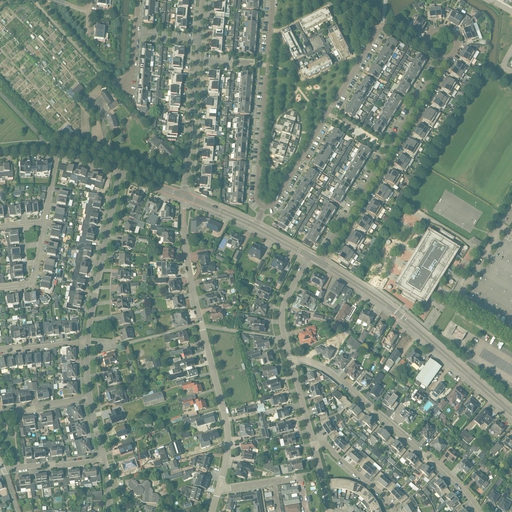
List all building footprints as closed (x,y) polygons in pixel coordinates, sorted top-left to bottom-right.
[(108,8),(108,0),(107,0),(97,0),(97,2),(96,2),(96,5),(99,5),(99,7),(102,8),(108,8)] [(436,20),(435,7),(429,7),(430,10),(427,10),(427,15),(428,20),(431,20),(431,21),(433,21),(436,20)] [(441,19),(444,18),(444,14),(444,11),(447,11),(448,8),(443,9),(443,8),(435,9),(435,7),(436,20),(439,20),(441,20),(441,19)] [(230,9),(227,9),(215,8),(214,11),(215,12),(215,14),(216,14),(216,16),(225,17),(225,14),(229,15),(230,9)] [(328,8),(322,11),(327,21),(327,20),(332,17),(328,8)] [(453,24),(460,13),(455,10),(454,12),(451,10),(448,8),(447,11),(450,13),(449,15),(446,19),(449,21),(448,21),(450,22),(453,24)] [(323,23),(327,21),(322,11),(317,13),(323,23)] [(479,12),(474,17),(477,21),(483,16),(479,12)] [(313,15),(318,26),(323,23),(317,13),(313,15)] [(460,13),(453,24),(455,26),(457,27),(458,26),(460,28),(461,26),(463,27),(471,20),(469,18),(460,13)] [(308,18),(314,28),(318,26),(313,15),(308,18)] [(225,17),(216,16),(216,19),(215,19),(214,21),(213,25),(225,26),(226,20),(224,20),(225,17)] [(425,24),(427,21),(422,18),(418,16),(416,18),(414,17),(412,22),(423,29),(425,26),(426,24),(425,24)] [(309,30),(314,28),(308,18),(304,20),(309,30)] [(309,31),(309,30),(304,20),(300,22),(301,22),(299,23),(304,33),(309,31)] [(466,27),(462,29),(463,32),(462,32),(463,34),(463,35),(464,37),(476,32),(476,31),(472,20),(471,21),(466,25),(467,27),(466,27)] [(98,27),(94,27),(94,30),(95,30),(95,33),(106,34),(106,26),(105,26),(106,22),(99,21),(99,25),(97,25),(97,26),(98,26),(98,27)] [(411,27),(409,30),(418,35),(420,33),(421,31),(423,29),(412,22),(409,26),(411,27)] [(280,32),(283,38),(293,33),(290,28),(289,29),(289,28),(280,32)] [(327,33),(329,37),(340,32),(338,29),(337,28),(327,33)] [(342,36),(340,32),(329,37),(332,42),(342,36)] [(467,42),(468,44),(472,43),(479,40),(476,32),(464,37),(465,40),(466,42),(467,42)] [(99,42),(101,42),(105,42),(105,40),(108,40),(108,34),(106,34),(95,33),(94,36),(93,36),(93,39),(96,39),(96,41),(99,42)] [(295,37),(293,33),(283,38),(285,42),(295,37)] [(342,36),(332,42),(334,46),(344,41),(342,36)] [(287,47),(298,42),(295,37),(285,42),(287,47)] [(386,43),(397,49),(401,43),(398,42),(397,43),(390,39),(389,40),(388,40),(386,43)] [(336,51),(347,46),(344,41),(334,46),(336,51)] [(289,52),(300,46),(298,42),(287,47),(289,52)] [(142,43),(142,46),(141,51),(151,52),(152,47),(152,44),(142,43)] [(384,47),(394,54),(397,49),(386,43),(385,45),(385,46),(384,47)] [(463,52),(474,59),(472,58),(476,51),(479,46),(469,45),(469,46),(469,47),(468,46),(466,48),(465,48),(464,50),(463,52)] [(302,51),(300,46),(289,52),(292,56),(302,51)] [(349,50),(347,46),(336,51),(339,55),(349,50)] [(394,54),(384,47),(383,49),(381,52),(392,58),(394,54)] [(349,50),(339,55),(341,60),(343,59),(343,60),(352,56),(349,50)] [(305,55),(302,51),(292,56),(294,59),(295,60),(305,55)] [(379,56),(389,62),(392,58),(381,52),(379,54),(380,55),(379,56)] [(461,57),(459,60),(463,63),(470,67),(474,59),(463,52),(461,55),(460,57),(461,57)] [(418,53),(417,55),(418,56),(415,60),(424,66),(426,63),(425,63),(426,61),(424,60),(426,57),(418,53)] [(327,55),(323,58),(328,68),(331,66),(332,65),(327,55)] [(387,67),(389,62),(379,56),(378,58),(377,58),(376,60),(387,67)] [(328,68),(323,58),(318,60),(323,70),(328,68)] [(314,62),(319,73),(323,70),(318,60),(314,62)] [(387,67),(376,60),(374,63),(375,63),(374,65),(382,70),(384,66),(386,67),(387,67)] [(411,63),(411,64),(421,70),(422,68),(424,66),(415,60),(413,65),(411,63)] [(453,68),(465,75),(463,73),(467,66),(463,64),(458,61),(457,64),(456,63),(455,65),(453,68)] [(309,65),(314,75),(319,73),(314,62),(309,65)] [(184,65),(172,64),(171,69),(169,69),(168,72),(172,72),(182,73),(182,70),(183,70),(183,68),(184,68),(184,65)] [(411,64),(408,68),(419,74),(420,72),(420,71),(421,70),(411,64)] [(310,77),(314,75),(309,65),(304,67),(310,77)] [(374,65),(373,67),(372,66),(370,69),(379,74),(382,70),(374,65)] [(304,80),(310,77),(304,67),(305,68),(300,71),(304,80)] [(419,74),(408,68),(405,72),(416,78),(417,77),(419,74)] [(465,75),(453,68),(452,70),(450,72),(451,73),(450,75),(454,78),(458,81),(460,78),(462,79),(465,75)] [(371,75),(370,77),(377,82),(378,80),(379,80),(381,75),(370,69),(369,72),(368,74),(371,75)] [(170,81),(182,81),(183,78),(182,78),(182,76),(181,76),(182,73),(175,73),(172,72),(172,75),(171,75),(170,81)] [(416,78),(405,72),(403,77),(414,83),(415,80),(416,78)] [(377,82),(370,77),(368,79),(366,78),(365,80),(364,79),(363,82),(373,88),(376,84),(377,82)] [(403,77),(400,81),(410,87),(411,85),(412,86),(414,83),(403,77)] [(444,83),(455,90),(458,86),(456,84),(458,82),(453,79),(449,77),(447,79),(445,81),(444,83)] [(410,87),(400,81),(397,85),(408,92),(410,89),(409,89),(410,87)] [(361,87),(371,93),(373,88),(363,82),(361,85),(362,85),(361,87)] [(455,90),(444,83),(442,86),(441,88),(442,88),(440,91),(445,93),(449,96),(453,89),(455,90)] [(83,89),(79,85),(73,91),(70,88),(66,93),(71,98),(72,98),(73,99),(83,89)] [(407,95),(408,92),(397,85),(395,90),(405,96),(406,94),(407,95)] [(371,93),(361,87),(360,88),(359,88),(357,91),(368,97),(371,93)] [(209,93),(209,96),(218,97),(219,97),(220,89),(208,88),(208,91),(209,91),(208,93),(209,93)] [(355,95),(363,100),(366,96),(357,91),(356,93),(356,94),(355,95)] [(113,102),(106,92),(101,95),(108,105),(113,102)] [(436,96),(435,99),(446,106),(450,98),(444,95),(440,92),(438,94),(437,94),(436,96)] [(392,94),(390,98),(400,105),(402,102),(401,102),(402,100),(392,94)] [(363,100),(355,95),(354,97),(352,99),(361,105),(363,106),(365,102),(363,100)] [(207,104),(217,105),(218,97),(209,96),(209,99),(208,99),(208,101),(207,101),(207,104)] [(390,98),(387,103),(389,104),(397,109),(398,107),(399,108),(400,105),(390,98)] [(351,102),(350,104),(360,110),(358,109),(361,105),(352,99),(350,102),(351,102)] [(433,104),(431,106),(435,109),(440,111),(444,104),(446,106),(435,99),(434,99),(433,101),(432,103),(433,104)] [(117,106),(114,101),(107,107),(110,111),(117,106)] [(137,109),(142,114),(143,113),(146,110),(146,108),(147,108),(147,103),(137,102),(137,107),(137,109)] [(181,103),(180,103),(169,102),(170,102),(169,111),(173,111),(178,111),(179,108),(180,109),(180,106),(180,107),(181,103)] [(387,103),(384,107),(395,114),(397,111),(396,111),(397,109),(389,104),(387,103)] [(348,105),(347,108),(358,115),(360,110),(350,104),(349,106),(348,105)] [(384,107),(382,111),(392,118),(393,116),(395,114),(384,107)] [(425,114),(437,121),(441,114),(435,110),(430,107),(429,110),(428,109),(427,111),(425,114)] [(358,115),(347,108),(345,111),(346,111),(345,113),(354,119),(357,114),(357,115),(358,115)] [(293,111),(292,111),(290,111),(289,112),(288,112),(287,113),(286,113),(285,114),(287,116),(285,121),(280,119),(278,122),(277,123),(276,125),(288,129),(293,111)] [(294,112),(293,111),(288,129),(300,132),(300,131),(300,129),(300,127),(300,126),(294,124),(296,118),(293,117),(295,112),(294,112)] [(392,118),(382,111),(379,116),(381,117),(390,122),(391,120),(391,119),(392,118)] [(168,112),(167,121),(179,122),(179,119),(179,116),(178,116),(178,113),(168,112)] [(423,119),(422,122),(426,124),(432,128),(437,121),(425,114),(424,117),(422,119),(423,119)] [(117,128),(114,117),(106,119),(110,130),(117,128)] [(378,121),(387,126),(388,125),(390,122),(381,117),(378,121)] [(378,121),(376,120),(374,124),(384,131),(386,128),(385,128),(387,126),(378,121)] [(417,127),(416,129),(427,136),(430,132),(428,130),(430,128),(425,125),(421,123),(419,125),(417,127)] [(383,134),(384,131),(374,124),(371,129),(381,135),(382,133),(383,134)] [(285,140),(288,129),(276,125),(275,128),(274,131),(282,133),(280,139),(285,140)] [(69,128),(67,126),(60,132),(67,138),(73,132),(70,129),(71,128),(69,127),(69,128)] [(218,127),(216,127),(205,126),(205,130),(205,132),(206,132),(206,135),(211,135),(217,135),(217,132),(215,132),(215,127),(218,127)] [(288,129),(285,140),(289,141),(291,136),(299,138),(299,137),(299,135),(300,134),(300,132),(288,129)] [(333,131),(331,133),(342,140),(345,135),(335,129),(334,131),(333,131)] [(427,136),(416,129),(414,132),(413,134),(414,134),(412,137),(417,140),(421,142),(422,140),(425,141),(427,136)] [(63,139),(56,132),(54,134),(60,141),(63,139)] [(177,133),(168,132),(167,137),(167,139),(168,140),(176,141),(176,138),(177,138),(177,133)] [(342,140),(331,133),(330,136),(329,138),(340,144),(342,140)] [(161,141),(156,136),(150,142),(155,147),(158,149),(159,148),(169,159),(175,153),(165,143),(164,143),(161,140),(161,141)] [(204,142),(203,145),(215,146),(216,140),(214,140),(215,137),(206,137),(206,139),(205,139),(204,142)] [(337,149),(340,144),(329,138),(328,140),(328,139),(326,142),(337,149)] [(408,142),(407,145),(418,152),(422,145),(416,141),(412,138),(410,141),(409,140),(408,142)] [(269,148),(281,151),(285,140),(280,139),(278,144),(270,142),(270,145),(269,148)] [(285,140),(281,151),(293,155),(294,152),(295,150),(295,149),(287,147),(289,141),(285,140)] [(337,149),(326,142),(324,145),(325,145),(324,147),(334,153),(337,149)] [(361,145),(358,150),(369,156),(371,154),(370,153),(371,151),(361,145)] [(405,150),(403,152),(407,155),(414,159),(418,152),(407,145),(405,147),(404,149),(405,150)] [(332,157),(334,153),(324,147),(323,148),(322,148),(321,151),(332,157)] [(276,168),(281,151),(269,148),(269,151),(269,154),(275,156),(273,162),(276,163),(274,168),(275,168),(276,168)] [(358,150),(356,154),(366,160),(367,159),(368,159),(369,156),(358,150)] [(293,155),(281,151),(276,168),(277,169),(278,169),(279,164),(282,164),(284,159),(289,160),(290,159),(291,158),(292,156),(293,155)] [(332,157),(321,151),(319,153),(320,154),(319,156),(329,162),(332,157)] [(356,154),(353,158),(355,160),(364,165),(365,162),(366,160),(356,154)] [(397,160),(409,167),(407,166),(411,159),(407,156),(402,154),(401,156),(400,156),(399,158),(397,160)] [(215,157),(203,156),(202,159),(203,159),(203,161),(204,161),(204,164),(212,165),(213,165),(214,165),(214,162),(215,157)] [(326,166),(329,162),(319,156),(318,157),(317,157),(316,159),(326,166)] [(322,172),(326,166),(316,159),(314,162),(314,163),(313,164),(319,168),(318,169),(322,172)] [(353,164),(361,169),(362,167),(362,168),(364,165),(355,160),(353,164)] [(396,163),(394,165),(395,165),(394,168),(398,170),(402,173),(404,170),(406,172),(409,167),(397,160),(396,163)] [(33,174),(33,164),(30,164),(30,163),(29,163),(29,162),(27,162),(27,163),(19,163),(20,174),(24,174),(24,175),(30,175),(30,174),(33,174)] [(33,164),(33,174),(40,174),(40,176),(47,177),(47,175),(49,175),(49,176),(50,169),(47,169),(47,163),(36,163),(36,164),(33,164)] [(350,163),(348,167),(359,174),(360,171),(361,169),(353,164),(350,163)] [(212,173),(212,165),(204,164),(203,167),(202,167),(202,169),(201,169),(201,172),(212,173)] [(9,166),(9,165),(3,165),(4,178),(7,177),(7,179),(13,178),(12,171),(12,166),(9,166)] [(74,167),(68,166),(68,167),(60,165),(58,170),(63,172),(61,178),(67,180),(67,178),(70,179),(70,177),(74,167)] [(359,174),(348,167),(345,172),(355,178),(356,176),(357,176),(359,174)] [(82,170),(76,168),(76,169),(73,169),(70,177),(70,178),(69,180),(75,182),(74,183),(75,185),(77,185),(78,181),(82,170)] [(389,173),(388,176),(399,182),(402,178),(400,177),(402,174),(397,171),(393,169),(391,171),(389,173)] [(86,173),(87,171),(82,170),(78,181),(81,182),(80,184),(86,185),(89,173),(86,173)] [(314,172),(310,170),(309,171),(307,174),(316,179),(318,180),(320,176),(321,174),(315,170),(314,172)] [(343,176),(342,176),(353,182),(355,180),(354,179),(355,178),(345,172),(343,176)] [(94,188),(98,174),(92,173),(92,174),(89,173),(86,185),(94,188)] [(102,177),(103,176),(98,174),(94,188),(102,190),(105,178),(102,177)] [(316,179),(307,174),(305,176),(306,177),(305,178),(313,183),(315,179),(316,179)] [(353,182),(342,176),(340,180),(342,182),(350,186),(351,185),(352,185),(353,182)] [(399,182),(388,176),(386,178),(385,180),(386,181),(384,183),(389,186),(393,188),(394,186),(397,187),(399,182)] [(310,188),(313,183),(305,178),(304,180),(303,180),(302,182),(310,188)] [(310,188),(302,182),(300,185),(301,185),(300,187),(310,193),(308,192),(310,188)] [(350,186),(342,182),(339,186),(348,191),(350,188),(349,188),(350,186)] [(200,187),(201,187),(201,189),(202,189),(201,192),(201,195),(207,197),(207,192),(211,192),(214,185),(214,184),(213,184),(211,184),(201,183),(200,183),(200,187)] [(392,189),(384,184),(382,187),(381,186),(379,191),(388,197),(390,198),(393,194),(391,192),(392,189)] [(339,186),(337,185),(334,189),(345,195),(346,193),(346,194),(348,191),(339,186)] [(307,198),(310,193),(300,187),(299,189),(298,188),(296,191),(307,198)] [(62,193),(59,192),(58,198),(66,200),(69,200),(71,190),(63,188),(62,193)] [(334,189),(332,193),(343,200),(344,197),(345,195),(334,189)] [(304,202),(307,198),(296,191),(295,194),(294,196),(304,202)] [(377,196),(375,198),(379,201),(384,204),(388,197),(379,191),(377,193),(376,195),(377,196)] [(137,220),(139,214),(141,208),(138,207),(141,201),(143,196),(143,195),(141,194),(135,192),(134,193),(130,200),(134,202),(133,203),(134,204),(136,204),(135,205),(136,206),(133,213),(134,214),(132,216),(135,217),(134,219),(136,220),(137,220)] [(101,201),(102,199),(100,198),(101,195),(95,194),(92,194),(88,193),(87,199),(89,199),(88,202),(100,204),(101,201)] [(337,203),(339,204),(340,202),(341,203),(343,200),(332,193),(329,198),(331,199),(330,201),(336,205),(337,203)] [(300,205),(302,206),(304,202),(294,196),(293,197),(291,200),(300,205)] [(62,205),(61,208),(67,209),(69,200),(66,200),(58,198),(57,204),(62,205)] [(149,225),(151,226),(154,227),(158,217),(154,215),(155,212),(157,213),(160,205),(161,202),(160,202),(156,200),(154,199),(153,201),(149,199),(147,204),(145,208),(145,209),(149,211),(149,210),(152,211),(150,216),(153,217),(149,225)] [(37,200),(31,201),(32,215),(38,214),(37,208),(40,208),(40,202),(37,202),(37,200)] [(300,205),(291,200),(289,203),(290,203),(289,205),(299,211),(302,206),(300,205)] [(369,206),(381,213),(383,209),(381,207),(383,205),(379,202),(374,200),(373,202),(372,202),(371,204),(369,206)] [(22,202),(22,204),(23,210),(26,210),(26,215),(32,215),(31,201),(22,202)] [(86,204),(85,210),(97,212),(98,209),(99,209),(100,204),(88,202),(85,201),(85,204),(86,204)] [(9,217),(15,217),(14,208),(11,208),(10,205),(8,206),(8,203),(5,204),(5,206),(6,212),(8,212),(9,217)] [(325,203),(323,207),(334,214),(336,211),(335,211),(336,209),(325,203)] [(23,210),(22,204),(17,205),(17,207),(14,208),(15,217),(21,216),(20,210),(23,210)] [(167,205),(165,208),(164,211),(166,212),(166,219),(173,219),(173,214),(174,214),(174,210),(173,210),(173,207),(167,205)] [(286,209),(297,215),(299,211),(289,205),(288,206),(287,206),(286,209)] [(381,213),(369,206),(368,209),(366,211),(367,211),(366,214),(370,217),(374,219),(376,217),(378,218),(381,213)] [(334,214),(323,207),(322,207),(323,208),(321,212),(331,218),(332,216),(332,217),(334,214)] [(67,209),(61,208),(61,211),(55,210),(54,215),(66,218),(67,212),(67,209)] [(297,215),(286,209),(284,211),(285,212),(284,213),(294,219),(297,215)] [(97,221),(98,215),(97,215),(97,212),(85,210),(84,215),(86,215),(85,218),(97,221)] [(331,218),(321,212),(318,216),(329,223),(330,220),(331,218)] [(282,215),(280,217),(291,224),(294,219),(284,213),(283,215),(282,215)] [(59,222),(58,225),(64,226),(67,227),(68,224),(65,223),(65,222),(66,222),(66,219),(66,218),(54,215),(53,221),(59,222)] [(361,219),(360,222),(371,229),(374,224),(372,223),(373,220),(365,215),(363,218),(363,217),(361,219)] [(329,223),(318,216),(317,216),(315,220),(326,227),(327,225),(327,226),(329,223)] [(291,224),(280,217),(279,220),(278,222),(280,223),(278,226),(285,230),(286,227),(288,228),(291,224)] [(95,226),(96,226),(97,221),(85,218),(84,221),(83,221),(82,226),(94,228),(95,226)] [(134,219),(133,223),(127,221),(126,225),(127,225),(127,227),(126,227),(125,231),(130,233),(130,232),(134,234),(136,227),(140,228),(141,222),(134,219)] [(206,219),(197,219),(195,220),(196,221),(195,222),(194,222),(192,223),(191,232),(200,233),(206,228),(206,227),(207,227),(218,232),(221,225),(210,220),(210,221),(208,220),(206,220),(206,219)] [(326,227),(315,220),(312,225),(323,232),(325,229),(324,228),(326,227)] [(371,229),(360,222),(357,226),(358,227),(356,229),(365,235),(366,232),(369,233),(371,229)] [(58,225),(58,228),(52,227),(51,232),(60,234),(62,235),(64,235),(66,226),(64,226),(58,225)] [(310,229),(312,231),(320,236),(321,234),(322,234),(323,232),(312,225),(313,225),(310,229)] [(95,234),(95,232),(93,231),(94,228),(82,226),(81,231),(82,232),(82,235),(94,237),(95,234)] [(154,227),(151,226),(150,231),(157,231),(157,235),(159,237),(162,237),(162,238),(164,238),(163,243),(173,244),(173,240),(172,240),(173,234),(164,233),(165,229),(154,227)] [(438,235),(429,229),(428,230),(430,231),(396,287),(395,286),(394,286),(403,292),(401,295),(408,299),(409,297),(415,301),(414,303),(417,300),(426,305),(424,304),(458,248),(460,249),(451,243),(454,238),(441,230),(438,235)] [(9,239),(18,238),(17,232),(12,233),(12,230),(4,231),(5,240),(9,239)] [(352,235),(350,237),(362,244),(365,240),(363,238),(364,236),(356,230),(354,233),(353,233),(352,235)] [(312,231),(310,235),(318,240),(320,238),(319,237),(320,236),(312,231)] [(51,232),(50,238),(55,239),(55,242),(61,243),(62,235),(60,234),(51,232)] [(232,234),(227,244),(238,249),(242,239),(237,237),(237,236),(232,234)] [(91,242),(93,242),(94,237),(82,235),(81,237),(80,237),(79,243),(91,245),(91,242)] [(318,240),(310,235),(307,239),(306,239),(303,244),(310,248),(313,243),(315,244),(316,243),(317,243),(318,240)] [(362,244),(350,237),(349,240),(348,242),(347,245),(355,250),(357,247),(359,249),(362,244)] [(5,240),(7,245),(8,248),(14,247),(13,245),(19,244),(18,238),(9,239),(5,240)] [(132,249),(134,239),(128,238),(123,238),(123,242),(123,247),(128,248),(129,249),(130,250),(132,249)] [(472,243),(479,247),(481,242),(474,238),(472,243)] [(61,243),(55,242),(54,245),(49,244),(48,246),(47,249),(48,249),(56,251),(57,248),(60,248),(61,243)] [(91,253),(92,248),(90,248),(91,245),(79,243),(78,248),(79,248),(78,251),(91,253)] [(261,248),(253,245),(248,254),(259,260),(265,249),(261,247),(261,248)] [(353,260),(356,255),(353,253),(355,251),(351,248),(346,246),(345,248),(344,248),(343,250),(341,253),(353,259),(353,260)] [(20,255),(21,255),(20,252),(19,250),(14,250),(14,247),(8,248),(8,253),(8,254),(7,257),(11,256),(20,255)] [(56,251),(48,249),(48,250),(47,250),(47,253),(46,255),(52,256),(51,259),(57,260),(59,260),(60,257),(57,254),(56,254),(56,251)] [(174,250),(163,249),(163,259),(165,260),(165,261),(169,261),(169,260),(173,260),(173,255),(174,255),(174,250)] [(88,259),(90,259),(91,253),(78,251),(78,254),(76,254),(75,259),(88,261),(88,259)] [(242,253),(237,251),(233,259),(238,261),(242,253)] [(208,259),(207,252),(198,254),(199,261),(201,261),(201,265),(202,274),(208,273),(208,274),(211,274),(211,273),(212,272),(211,268),(214,268),(214,263),(209,264),(208,259)] [(341,253),(340,255),(338,257),(339,258),(338,260),(341,262),(340,265),(347,269),(348,267),(351,262),(353,259),(341,253)] [(16,265),(15,262),(21,261),(21,259),(21,256),(20,256),(20,255),(11,256),(7,257),(9,262),(10,265),(16,265)] [(130,256),(120,256),(120,260),(121,260),(121,261),(121,262),(121,266),(130,266),(130,256)] [(283,260),(276,256),(270,266),(281,272),(287,261),(283,259),(283,260)] [(51,259),(51,262),(45,261),(44,266),(53,268),(56,269),(57,262),(57,260),(51,259)] [(87,270),(88,265),(87,264),(88,261),(75,259),(74,264),(76,265),(75,268),(87,270)] [(167,263),(161,262),(161,270),(167,270),(167,276),(170,276),(175,276),(175,269),(176,269),(176,266),(175,266),(167,266),(167,263)] [(22,273),(22,272),(23,272),(22,269),(22,267),(16,267),(16,265),(10,265),(10,268),(10,274),(13,274),(22,273)] [(56,269),(53,268),(44,266),(43,272),(49,273),(48,276),(54,277),(54,274),(55,274),(56,269)] [(85,275),(86,275),(87,270),(75,268),(75,270),(73,270),(72,275),(84,278),(85,275)] [(118,273),(118,277),(119,277),(119,281),(126,281),(129,281),(129,278),(132,278),(133,277),(133,274),(133,273),(130,273),(130,269),(123,269),(123,273),(118,273)] [(11,281),(12,281),(12,283),(18,282),(17,279),(23,278),(22,273),(13,274),(10,274),(11,281)] [(326,280),(315,274),(310,282),(322,288),(326,280)] [(84,286),(85,281),(84,281),(84,278),(72,275),(71,281),(72,281),(72,284),(84,286)] [(54,277),(48,276),(47,279),(42,278),(41,284),(54,286),(55,280),(53,280),(54,277)] [(217,285),(215,280),(209,281),(210,284),(204,285),(206,292),(215,289),(214,285),(217,285)] [(179,285),(178,281),(169,283),(170,293),(181,292),(180,285),(179,285)] [(270,298),(271,296),(271,295),(270,295),(271,292),(268,291),(270,288),(257,281),(255,284),(259,286),(258,289),(258,290),(260,291),(258,296),(262,299),(262,298),(267,300),(268,298),(269,298),(270,298)] [(342,300),(344,301),(346,302),(350,296),(346,293),(348,289),(344,287),(344,286),(336,281),(330,292),(331,292),(328,298),(327,300),(328,300),(326,302),(329,306),(332,303),(331,302),(332,300),(332,301),(336,295),(338,296),(341,292),(345,295),(342,300)] [(54,286),(41,284),(40,284),(40,287),(40,289),(45,290),(45,293),(50,294),(51,294),(52,293),(54,286)] [(82,291),(83,292),(84,286),(72,284),(71,287),(70,287),(69,292),(81,294),(82,291)] [(129,295),(128,284),(119,284),(119,288),(117,288),(117,290),(119,290),(119,291),(118,291),(119,296),(129,295)] [(225,294),(224,290),(218,291),(219,295),(207,298),(209,305),(220,302),(219,298),(223,297),(223,294),(225,294)] [(319,298),(318,297),(306,291),(303,296),(303,297),(304,297),(304,298),(300,305),(304,307),(308,308),(311,303),(315,305),(319,298)] [(81,303),(82,298),(80,297),(81,294),(69,292),(68,297),(69,298),(69,301),(81,303)] [(48,303),(42,297),(35,298),(35,293),(29,294),(30,303),(31,303),(38,306),(38,305),(39,305),(39,304),(38,299),(39,299),(43,302),(43,304),(48,303)] [(24,300),(21,301),(22,307),(22,308),(31,307),(30,303),(29,294),(23,295),(24,300)] [(21,301),(18,301),(18,295),(12,296),(13,305),(13,310),(16,309),(22,308),(22,307),(21,301)] [(47,295),(45,295),(42,297),(48,303),(51,300),(47,295)] [(7,306),(13,305),(12,296),(6,297),(7,302),(4,303),(4,308),(4,309),(7,308),(7,306)] [(165,297),(166,301),(170,300),(170,302),(173,301),(175,308),(181,307),(181,308),(184,307),(183,303),(182,303),(181,297),(173,299),(172,296),(165,297)] [(135,299),(135,297),(119,299),(119,304),(117,304),(118,311),(129,309),(128,302),(131,301),(131,299),(135,299)] [(264,302),(256,299),(254,314),(265,315),(266,312),(267,309),(265,309),(265,307),(266,307),(267,306),(263,305),(264,302)] [(344,301),(342,300),(339,305),(338,304),(334,311),(336,313),(340,307),(344,301)] [(78,308),(80,308),(81,303),(69,301),(68,303),(67,303),(66,309),(78,311),(78,308)] [(344,301),(340,307),(342,309),(334,322),(335,322),(340,325),(341,326),(347,317),(350,319),(354,313),(350,311),(351,309),(345,305),(346,302),(344,301)] [(153,321),(150,308),(144,309),(147,323),(153,321)] [(220,311),(219,309),(211,310),(213,315),(212,316),(213,321),(223,318),(221,311),(220,311)] [(370,314),(364,311),(358,320),(369,326),(375,316),(370,313),(370,314)] [(187,320),(186,313),(179,314),(174,315),(175,320),(176,320),(177,324),(174,324),(175,329),(188,325),(186,320),(187,320)] [(333,318),(314,313),(313,318),(323,320),(327,321),(327,323),(327,324),(330,323),(333,318)] [(301,325),(304,325),(305,320),(308,320),(308,315),(305,315),(305,314),(296,314),(295,325),(296,325),(297,326),(300,326),(301,325)] [(129,316),(129,315),(118,317),(120,326),(131,324),(130,319),(133,319),(133,316),(129,316)] [(258,317),(249,316),(248,321),(251,322),(250,325),(251,325),(252,327),(253,328),(254,328),(254,330),(259,331),(259,332),(265,333),(266,327),(264,327),(265,323),(257,321),(258,317)] [(53,336),(59,335),(59,334),(61,333),(60,321),(55,322),(54,317),(51,318),(52,324),(53,336)] [(70,334),(75,333),(75,332),(78,331),(77,324),(78,324),(79,320),(77,321),(77,319),(71,320),(71,321),(68,322),(70,334)] [(65,335),(67,334),(70,334),(68,322),(66,322),(65,321),(60,321),(61,333),(64,333),(65,335)] [(48,337),(50,336),(53,336),(52,324),(49,324),(49,322),(43,323),(45,335),(48,335),(48,337)] [(37,338),(42,337),(42,336),(45,335),(43,323),(38,324),(38,325),(35,326),(37,338)] [(386,327),(380,323),(376,329),(373,327),(369,335),(374,338),(376,334),(380,337),(382,333),(383,334),(385,331),(384,330),(386,327)] [(31,339),(33,338),(37,338),(35,326),(32,326),(32,324),(27,325),(28,337),(31,337),(31,339)] [(20,340),(25,339),(25,338),(28,337),(27,325),(21,326),(21,327),(18,328),(20,340)] [(14,340),(16,340),(20,340),(18,328),(16,328),(15,326),(10,327),(11,339),(14,339),(14,340)] [(316,331),(315,326),(306,328),(307,332),(304,333),(299,334),(300,337),(299,337),(301,344),(309,342),(311,345),(316,342),(315,340),(314,335),(316,334),(315,331),(316,331)] [(134,339),(132,329),(120,332),(122,342),(134,339)] [(362,343),(368,332),(364,330),(358,340),(361,343),(362,343)] [(189,342),(186,333),(179,335),(174,336),(174,335),(170,336),(170,335),(163,336),(165,344),(172,342),(171,340),(179,338),(181,345),(189,342)] [(387,339),(384,337),(380,345),(385,348),(387,344),(391,347),(393,343),(394,344),(396,341),(395,340),(397,337),(391,333),(387,339)] [(262,338),(253,336),(254,342),(256,341),(257,345),(256,345),(257,349),(258,349),(258,351),(267,348),(267,347),(270,347),(270,346),(269,342),(264,343),(264,341),(263,341),(262,338)] [(336,362),(335,364),(339,368),(341,369),(342,370),(342,369),(346,365),(349,360),(351,358),(354,360),(360,354),(359,353),(364,348),(353,338),(351,337),(346,343),(347,344),(356,352),(353,356),(351,354),(347,358),(343,355),(341,357),(339,358),(336,361),(336,362)] [(324,358),(327,359),(329,360),(334,352),(327,348),(326,350),(320,346),(315,349),(317,354),(320,352),(324,354),(323,357),(325,358),(324,358)] [(62,354),(62,356),(75,355),(75,350),(68,350),(68,347),(61,348),(62,350),(61,350),(61,354),(62,354)] [(188,350),(187,349),(183,350),(174,352),(170,353),(171,358),(184,354),(185,357),(188,357),(192,355),(191,349),(188,350)] [(401,354),(396,350),(386,363),(387,364),(384,369),(388,372),(391,367),(401,354)] [(411,365),(417,370),(424,363),(416,356),(417,354),(413,351),(410,355),(409,355),(406,358),(413,364),(411,365)] [(116,358),(114,352),(109,354),(109,357),(104,358),(106,367),(112,365),(111,363),(114,362),(113,359),(116,358)] [(260,353),(251,356),(252,360),(258,359),(258,361),(263,360),(264,365),(274,362),(273,356),(272,357),(271,354),(261,357),(260,353)] [(49,356),(49,354),(44,354),(44,359),(44,364),(49,364),(49,362),(52,362),(52,361),(52,356),(49,356)] [(40,357),(40,355),(35,355),(35,360),(35,365),(41,365),(40,363),(43,363),(43,357),(40,357)] [(60,364),(62,364),(68,364),(68,361),(75,361),(75,355),(62,356),(62,358),(61,358),(61,361),(60,361),(60,364)] [(31,356),(25,356),(27,366),(32,366),(32,368),(35,368),(34,362),(34,358),(31,358),(31,356)] [(158,356),(153,358),(155,369),(161,367),(158,356)] [(22,359),(21,357),(16,358),(18,367),(23,367),(23,365),(26,365),(25,358),(22,359)] [(7,359),(9,369),(14,368),(14,369),(17,368),(15,359),(13,360),(12,358),(7,359)] [(8,368),(8,365),(6,361),(4,361),(3,359),(0,359),(0,368),(0,370),(5,369),(6,370),(9,369),(8,368)] [(187,367),(188,368),(190,367),(195,366),(193,359),(190,360),(190,359),(185,361),(180,362),(177,363),(178,368),(180,368),(180,369),(187,367)] [(441,367),(430,359),(413,383),(414,384),(418,387),(421,384),(427,388),(441,367)] [(359,365),(354,361),(347,369),(350,371),(347,374),(354,380),(361,372),(357,368),(359,365)] [(62,371),(62,373),(76,372),(75,367),(68,367),(68,364),(62,364),(62,368),(63,367),(63,370),(62,371)] [(274,369),(273,366),(262,369),(264,377),(268,376),(269,378),(278,376),(277,371),(275,371),(275,369),(274,369)] [(114,375),(112,369),(104,371),(105,374),(103,374),(105,380),(108,380),(109,386),(114,385),(120,383),(118,374),(114,375)] [(186,377),(186,379),(198,375),(196,369),(185,372),(169,377),(170,382),(186,377)] [(371,375),(366,371),(356,382),(362,387),(364,385),(366,387),(369,383),(371,380),(368,379),(370,375),(371,375)] [(76,372),(62,373),(63,375),(62,375),(62,378),(63,378),(63,381),(69,381),(69,378),(76,378),(76,372)] [(310,385),(321,382),(320,377),(321,375),(317,373),(316,372),(315,372),(315,373),(314,374),(314,375),(313,375),(313,374),(307,376),(309,382),(310,382),(310,385)] [(384,376),(379,373),(372,384),(373,384),(375,386),(372,392),(370,394),(376,397),(377,398),(379,394),(380,395),(383,390),(382,390),(377,387),(384,376)] [(272,380),(262,383),(264,388),(270,387),(272,392),(277,391),(282,389),(280,384),(279,384),(277,379),(272,380)] [(69,381),(63,381),(63,385),(68,384),(68,386),(65,387),(63,387),(63,390),(76,389),(76,384),(69,384),(69,381)] [(194,390),(195,393),(195,394),(202,392),(201,386),(197,387),(197,384),(193,385),(192,382),(187,383),(177,387),(182,385),(184,391),(192,388),(193,391),(194,390)] [(319,392),(324,390),(323,387),(320,388),(318,383),(321,382),(310,385),(311,388),(310,388),(312,393),(319,392)] [(28,390),(23,391),(25,403),(31,402),(29,392),(33,392),(31,383),(27,384),(28,390)] [(433,392),(433,393),(438,396),(445,387),(440,383),(433,392)] [(110,389),(105,391),(108,401),(113,400),(113,402),(116,401),(117,402),(116,403),(120,402),(121,405),(126,404),(128,403),(126,396),(124,390),(121,391),(117,392),(116,387),(110,389)] [(14,390),(14,388),(11,389),(11,392),(6,393),(6,397),(8,405),(13,405),(12,397),(15,397),(15,394),(14,390)] [(417,390),(419,391),(415,396),(414,395),(412,398),(416,400),(422,403),(424,400),(425,399),(427,397),(422,394),(423,394),(421,392),(423,390),(419,388),(417,390)] [(77,395),(76,389),(63,390),(63,392),(62,392),(62,396),(63,396),(63,399),(70,398),(70,395),(77,395)] [(461,392),(457,389),(452,394),(452,395),(448,400),(452,404),(455,400),(456,401),(458,399),(461,402),(466,395),(462,391),(461,392)] [(15,394),(15,397),(19,396),(20,403),(25,403),(23,391),(18,392),(18,390),(14,390),(15,394)] [(315,402),(323,400),(323,399),(322,394),(324,393),(324,390),(319,392),(312,393),(313,399),(314,398),(315,402)] [(340,415),(350,403),(347,400),(347,399),(346,398),(345,397),(344,397),(343,397),(336,391),(332,395),(333,399),(334,398),(342,404),(337,410),(340,415)] [(164,400),(162,392),(159,393),(153,395),(143,398),(145,406),(164,400)] [(260,401),(262,400),(263,404),(266,403),(265,401),(271,400),(270,395),(259,398),(260,401)] [(398,398),(393,395),(388,403),(384,400),(381,403),(388,408),(389,406),(391,408),(394,410),(398,404),(396,402),(398,398)] [(285,403),(283,396),(279,397),(279,396),(280,396),(272,398),(275,406),(285,403)] [(407,397),(405,396),(402,400),(401,403),(403,404),(405,402),(408,402),(408,401),(409,401),(409,399),(408,399),(408,398),(407,397)] [(197,401),(196,398),(195,398),(193,399),(188,401),(183,402),(185,407),(196,404),(197,407),(198,407),(199,411),(202,410),(207,409),(205,402),(202,403),(201,400),(197,401)] [(323,400),(315,402),(316,405),(315,406),(316,411),(317,411),(324,409),(323,406),(325,406),(325,405),(328,404),(326,399),(323,400)] [(438,407),(432,414),(434,417),(437,419),(439,416),(441,413),(439,411),(440,409),(441,410),(448,403),(444,399),(438,407)] [(475,402),(471,399),(465,406),(468,409),(467,411),(472,416),(478,408),(473,403),(475,402)] [(350,403),(340,415),(345,410),(349,413),(347,415),(350,417),(353,414),(357,408),(353,405),(350,403)] [(266,413),(263,404),(236,410),(238,416),(257,412),(258,414),(266,413)] [(464,409),(461,406),(453,415),(455,413),(459,415),(464,409)] [(68,417),(81,414),(80,408),(73,410),(72,407),(66,408),(67,411),(66,412),(66,415),(68,415),(68,417)] [(282,410),(282,407),(265,411),(266,415),(273,416),(274,414),(277,413),(279,419),(289,416),(287,411),(286,412),(285,409),(282,410)] [(324,409),(317,411),(316,411),(318,416),(319,416),(320,421),(325,419),(328,417),(326,411),(327,411),(326,408),(324,409)] [(357,408),(353,414),(355,416),(354,417),(358,421),(364,415),(361,412),(357,408)] [(409,412),(405,408),(399,414),(404,418),(406,419),(404,420),(409,424),(411,422),(412,422),(414,420),(414,418),(416,416),(409,411),(409,412)] [(110,418),(111,421),(113,424),(123,421),(121,414),(120,414),(119,410),(111,413),(113,417),(110,418)] [(490,415),(484,410),(474,421),(480,426),(483,422),(489,427),(495,420),(489,415),(490,415)] [(264,417),(266,414),(266,413),(258,414),(259,420),(260,423),(258,423),(258,424),(258,427),(260,427),(261,427),(262,429),(260,430),(262,439),(269,438),(264,419),(264,417)] [(51,414),(45,415),(47,426),(53,425),(53,431),(59,430),(57,420),(52,421),(51,414)] [(81,414),(68,417),(68,419),(68,422),(69,422),(70,425),(76,424),(75,421),(82,419),(81,414)] [(187,419),(186,419),(187,424),(192,423),(196,421),(198,427),(210,424),(215,422),(213,414),(200,418),(200,415),(191,417),(187,419)] [(41,422),(38,423),(39,430),(42,430),(42,427),(47,426),(45,415),(40,415),(41,422)] [(371,420),(367,416),(366,417),(364,415),(358,421),(363,425),(364,424),(366,425),(371,420)] [(186,416),(171,422),(172,424),(186,419),(187,419),(186,416)] [(29,426),(30,429),(30,430),(35,429),(35,431),(39,430),(38,423),(34,424),(33,417),(28,417),(29,426)] [(325,431),(326,431),(335,425),(333,423),(331,424),(328,419),(322,421),(320,422),(323,426),(322,427),(325,431)] [(366,432),(368,429),(372,433),(374,430),(378,426),(375,424),(375,423),(371,420),(366,425),(363,429),(363,430),(366,432)] [(279,426),(278,426),(279,433),(292,430),(290,422),(279,425),(279,426)] [(502,426),(497,422),(491,429),(499,436),(506,428),(502,425),(502,426)] [(126,426),(124,423),(118,425),(119,429),(115,430),(118,438),(121,437),(122,440),(125,439),(125,436),(127,435),(124,427),(126,426)] [(76,424),(70,425),(67,426),(70,434),(72,433),(85,430),(84,425),(77,427),(76,424)] [(435,431),(428,424),(420,433),(427,440),(435,431)] [(251,437),(250,425),(240,426),(241,434),(240,434),(240,438),(251,437)] [(335,425),(326,431),(325,431),(328,436),(329,435),(331,439),(338,434),(335,429),(333,430),(332,428),(335,425)] [(386,433),(382,429),(382,430),(379,427),(375,431),(373,434),(371,436),(372,436),(376,440),(378,442),(381,438),(386,433)] [(85,430),(72,433),(74,442),(80,440),(79,437),(86,436),(85,430)] [(204,443),(200,444),(202,449),(211,446),(209,441),(219,438),(218,437),(216,431),(202,436),(202,437),(204,441),(204,443)] [(386,433),(381,438),(384,440),(382,441),(387,445),(392,439),(390,437),(390,436),(386,433)] [(467,433),(462,439),(465,442),(471,436),(467,433)] [(331,439),(335,442),(334,443),(338,447),(343,442),(347,438),(344,435),(342,438),(338,434),(331,439)] [(296,443),(294,435),(282,438),(285,446),(296,443)] [(511,438),(510,436),(503,444),(511,451),(511,438)] [(338,447),(341,451),(342,450),(345,453),(351,447),(347,443),(349,441),(347,438),(343,442),(338,447)] [(444,442),(438,438),(432,445),(435,448),(435,447),(436,449),(436,450),(439,452),(442,449),(443,450),(446,446),(443,443),(444,442)] [(122,445),(118,447),(121,455),(133,451),(131,446),(134,445),(131,439),(123,442),(124,444),(123,445),(122,445)] [(400,444),(396,441),(395,441),(392,439),(387,445),(391,449),(391,450),(393,452),(395,450),(399,445),(400,444)] [(80,440),(74,442),(75,445),(79,444),(80,447),(76,448),(76,450),(89,447),(88,441),(81,443),(80,440)] [(179,441),(169,445),(173,458),(184,454),(179,441)] [(498,442),(489,452),(494,456),(496,454),(503,446),(498,442)] [(56,456),(55,449),(55,445),(50,446),(50,443),(46,444),(47,450),(50,450),(51,457),(56,456)] [(62,456),(61,453),(63,453),(63,454),(66,454),(63,443),(60,444),(60,445),(55,445),(55,449),(56,456),(62,456)] [(242,450),(246,450),(246,452),(245,452),(245,453),(244,453),(243,455),(244,456),(244,459),(254,461),(255,458),(253,456),(252,456),(253,453),(252,453),(252,449),(256,449),(255,443),(241,444),(242,450)] [(32,458),(30,447),(25,448),(24,444),(21,445),(22,452),(25,452),(26,459),(32,458)] [(38,446),(39,451),(40,459),(45,458),(44,450),(47,450),(46,444),(38,445),(38,446)] [(395,454),(396,453),(401,457),(403,455),(406,451),(403,448),(404,448),(400,444),(399,445),(395,450),(393,452),(395,454)] [(477,446),(474,444),(471,448),(470,448),(466,453),(469,456),(473,451),(475,453),(479,448),(477,446)] [(30,447),(32,458),(31,452),(34,452),(35,459),(40,459),(39,451),(39,448),(38,448),(38,446),(30,447)] [(90,452),(89,447),(76,450),(77,452),(78,455),(77,455),(78,457),(84,457),(84,454),(90,452)] [(166,447),(161,449),(165,463),(171,461),(166,447)] [(297,449),(295,450),(294,447),(289,448),(285,449),(287,456),(289,456),(290,460),(295,458),(300,457),(299,456),(300,455),(299,453),(298,452),(298,449),(297,449)] [(353,461),(357,455),(355,454),(356,452),(352,448),(346,454),(349,457),(349,458),(353,461)] [(374,450),(371,453),(378,459),(379,457),(380,456),(381,455),(374,450)] [(459,456),(451,450),(445,457),(448,460),(449,459),(453,463),(459,456)] [(360,466),(365,460),(368,457),(361,451),(357,455),(353,461),(357,465),(357,464),(360,466)] [(146,452),(134,456),(135,458),(136,460),(136,462),(145,459),(148,458),(146,452)] [(414,458),(415,457),(411,453),(410,454),(407,452),(404,455),(402,458),(406,461),(404,463),(407,466),(410,463),(414,458)] [(375,463),(368,457),(365,460),(360,466),(363,469),(362,469),(366,473),(371,467),(375,463)] [(407,466),(410,463),(412,464),(411,466),(416,470),(421,463),(418,461),(419,460),(415,457),(414,458),(410,463),(407,466)] [(468,462),(465,459),(457,468),(460,470),(461,469),(466,473),(469,470),(470,471),(471,470),(472,468),(473,468),(467,463),(468,462)] [(301,463),(300,460),(295,461),(286,463),(286,464),(287,469),(293,467),(294,471),(295,471),(299,470),(299,471),(303,470),(302,465),(301,462),(301,463)] [(126,463),(122,465),(124,470),(125,469),(126,472),(136,468),(134,461),(130,462),(126,463)] [(179,470),(176,461),(169,463),(172,472),(179,470)] [(197,463),(193,462),(193,463),(192,466),(196,467),(200,468),(199,468),(207,470),(209,465),(201,462),(198,462),(197,463)] [(273,463),(266,464),(264,470),(275,475),(274,474),(273,467),(273,463)] [(366,473),(370,476),(371,476),(374,478),(379,472),(375,468),(376,466),(373,465),(375,463),(371,467),(366,473)] [(424,474),(426,472),(428,469),(429,469),(425,465),(424,466),(421,463),(416,470),(420,474),(422,472),(424,474)] [(248,466),(239,464),(238,471),(237,470),(235,476),(244,478),(245,474),(246,475),(247,472),(251,473),(252,468),(248,467),(248,466)] [(96,479),(95,469),(90,470),(90,472),(91,475),(92,483),(101,482),(100,478),(96,479)] [(424,474),(426,476),(425,477),(430,482),(432,479),(436,476),(432,473),(433,472),(429,469),(428,469),(426,472),(424,474)] [(80,483),(81,487),(82,487),(84,487),(82,476),(79,476),(78,470),(73,471),(74,481),(75,484),(80,483)] [(92,485),(92,483),(91,475),(90,470),(85,471),(85,475),(82,476),(83,486),(92,485)] [(70,485),(75,484),(74,481),(73,471),(68,471),(69,478),(66,479),(67,485),(70,485)] [(57,473),(58,483),(59,487),(63,487),(63,488),(67,487),(67,485),(66,479),(63,479),(62,472),(57,473)] [(183,476),(182,472),(169,476),(168,473),(164,474),(165,479),(170,479),(170,480),(183,476)] [(388,477),(386,480),(384,478),(385,477),(380,472),(375,479),(378,481),(377,482),(381,485),(386,480),(388,477)] [(487,480),(478,472),(472,479),(477,483),(476,484),(480,487),(482,486),(485,488),(489,484),(486,481),(487,480)] [(50,489),(53,489),(53,484),(58,483),(57,475),(57,473),(51,473),(52,477),(49,477),(49,481),(50,489)] [(40,475),(42,486),(48,486),(48,489),(50,489),(49,481),(46,482),(46,474),(40,475)] [(35,475),(36,485),(33,485),(34,491),(37,491),(36,486),(41,486),(42,486),(40,475),(35,475)] [(206,489),(209,479),(198,475),(195,486),(206,489)] [(33,485),(30,485),(29,477),(24,478),(25,489),(25,490),(31,490),(31,492),(34,491),(33,485)] [(388,477),(386,480),(381,485),(385,489),(386,488),(389,491),(394,484),(397,482),(391,478),(390,479),(388,477)] [(434,488),(435,491),(444,483),(440,479),(439,480),(437,477),(429,484),(430,485),(432,488),(434,488)] [(25,489),(24,478),(19,479),(20,486),(16,486),(16,493),(21,492),(20,489),(25,489)] [(135,480),(131,480),(128,483),(128,487),(131,490),(134,490),(134,494),(137,496),(140,497),(140,500),(143,503),(156,504),(159,501),(159,497),(156,494),(153,494),(153,490),(150,488),(150,484),(148,481),(144,481),(141,483),(141,485),(138,485),(138,483),(135,480)] [(422,484),(418,481),(415,485),(421,490),(424,487),(421,485),(422,484)] [(354,483),(351,492),(356,494),(354,496),(355,496),(360,486),(359,485),(354,483)] [(435,491),(441,498),(442,496),(449,491),(446,488),(447,487),(444,483),(435,491)] [(389,491),(391,493),(391,494),(394,498),(400,493),(398,491),(399,489),(394,484),(389,491)] [(499,486),(495,484),(486,497),(489,499),(488,500),(491,502),(494,504),(499,496),(496,494),(497,493),(495,492),(499,486)] [(299,493),(298,487),(290,488),(290,485),(283,486),(283,489),(281,490),(282,496),(299,493)] [(355,496),(358,499),(365,490),(362,487),(360,486),(355,496)] [(193,488),(193,490),(184,488),(184,490),(182,489),(181,491),(185,492),(200,496),(201,494),(202,494),(203,492),(202,491),(201,491),(202,491),(193,488)] [(369,493),(365,490),(358,499),(362,502),(364,500),(370,494),(369,493)] [(444,502),(444,503),(446,505),(450,502),(455,498),(455,497),(452,493),(451,494),(449,491),(442,496),(441,498),(444,502)] [(185,492),(184,495),(184,496),(188,497),(188,495),(191,495),(190,500),(198,502),(200,496),(185,492)] [(509,495),(505,492),(497,506),(499,508),(499,509),(502,510),(502,511),(503,511),(505,511),(510,505),(507,503),(507,502),(506,500),(509,495)] [(402,495),(400,493),(394,498),(398,501),(399,501),(401,504),(405,501),(408,498),(403,493),(402,495)] [(252,500),(251,494),(229,497),(229,499),(229,501),(228,500),(225,510),(231,511),(233,504),(234,505),(236,503),(235,502),(244,501),(252,500)] [(364,500),(367,504),(374,498),(371,495),(370,494),(364,500)] [(299,497),(292,498),(292,495),(285,496),(285,499),(283,499),(284,506),(300,504),(299,497)] [(10,502),(8,496),(0,499),(3,504),(10,502)] [(418,506),(412,497),(402,505),(404,508),(406,511),(407,511),(413,509),(418,506)] [(455,497),(455,498),(450,502),(446,505),(452,511),(454,510),(457,508),(461,505),(458,502),(459,501),(455,497)] [(364,506),(367,509),(370,508),(377,504),(377,502),(374,498),(367,504),(364,506)]
